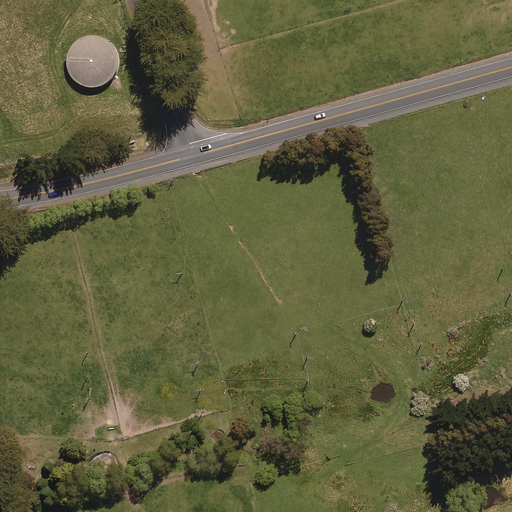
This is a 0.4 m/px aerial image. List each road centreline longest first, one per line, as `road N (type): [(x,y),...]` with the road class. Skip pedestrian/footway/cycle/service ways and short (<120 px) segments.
road 1 (secondary): [(511,66),(192,156)]
road 2 (secondary): [(192,156),(0,199)]
road 3 (unclassified): [(141,0),(192,156)]
